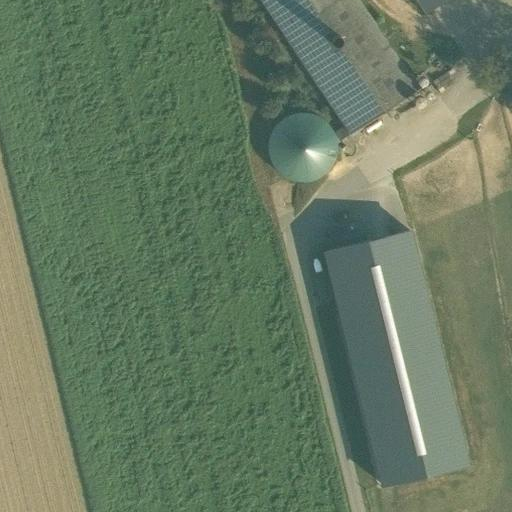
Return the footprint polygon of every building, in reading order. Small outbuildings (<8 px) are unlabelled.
[(260,0),(283,35),(335,0),(260,0)] [(417,89),(357,0),(335,0),(283,35),(350,135),(417,89)] [(414,0),(425,15),(447,0),(414,0)] [(267,143),(268,157),(274,169),(285,177),(297,181),(311,180),(323,174),(332,164),(336,151),(335,138),(328,126),(318,117),(305,113),(292,114),(280,120),(271,131),(267,143)] [(324,252),(381,485),(467,464),(409,231),(324,252)]
